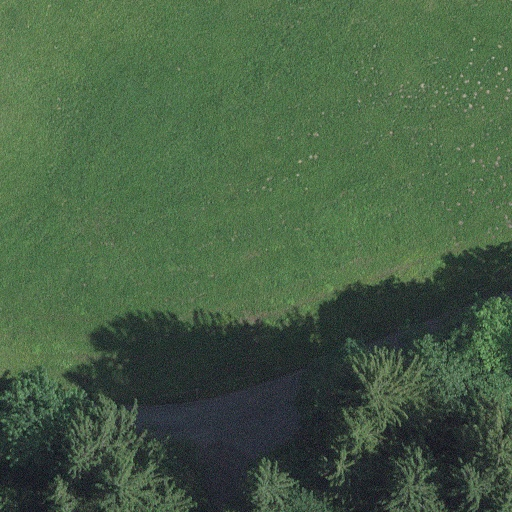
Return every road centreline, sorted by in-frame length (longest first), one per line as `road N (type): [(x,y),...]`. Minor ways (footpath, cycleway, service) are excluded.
road 1 (unclassified): [(0,414),(228,392),(451,340),(511,315)]
road 2 (track): [(228,392),(228,511)]
